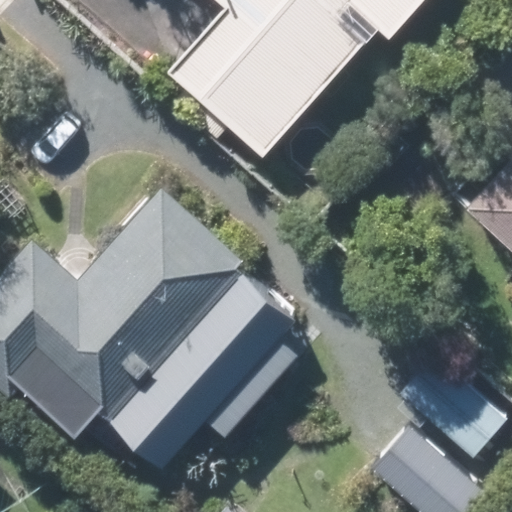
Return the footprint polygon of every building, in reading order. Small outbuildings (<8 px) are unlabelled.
[(419,0),(236,0),(178,67),(191,77),(177,93),(221,131),(234,115),(273,149),(389,15),(399,23),(419,0)] [(511,154),(480,191),(511,219),(511,154)] [(107,398),(172,456),(216,407),(233,422),(302,346),(284,330),(302,310),(243,257),(251,248),(170,176),(85,271),(41,231),(0,277),(0,365),(21,384),(34,369),(89,418),(107,398)] [(511,411),(511,409),(442,348),(405,391),(476,452),(511,411)] [(251,511),(236,495),(216,511),(251,511)]
